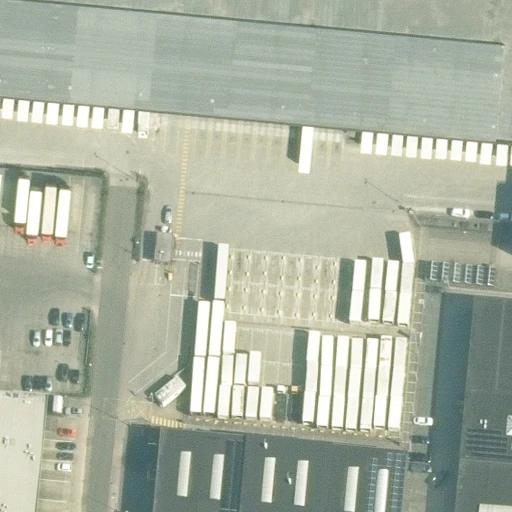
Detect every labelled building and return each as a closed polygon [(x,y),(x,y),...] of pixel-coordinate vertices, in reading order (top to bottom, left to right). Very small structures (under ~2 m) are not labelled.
[(511,0),(0,0),(0,81),(511,128),(511,0)] [(171,266),(173,240),(157,239),(155,265),(171,266)] [(465,473),(461,511),(511,511),(511,314),(476,311),(475,315),(479,316),(478,333),(474,332),(473,337),(477,338),(474,377),(470,376),(469,381),(473,382),(470,420),(466,420),(465,425),(469,425),(465,468),(461,468),(461,473),(465,473)] [(323,410),(322,432),(330,432),(330,422),(333,422),(334,384),(320,383),(318,410),(323,410)] [(34,511),(44,416),(0,411),(0,511),(34,511)] [(242,511),(248,450),(163,442),(156,511),(242,511)] [(248,450),(242,511),(328,511),(334,458),(248,450)] [(334,458),(328,511),(404,511),(409,465),(334,458)]
